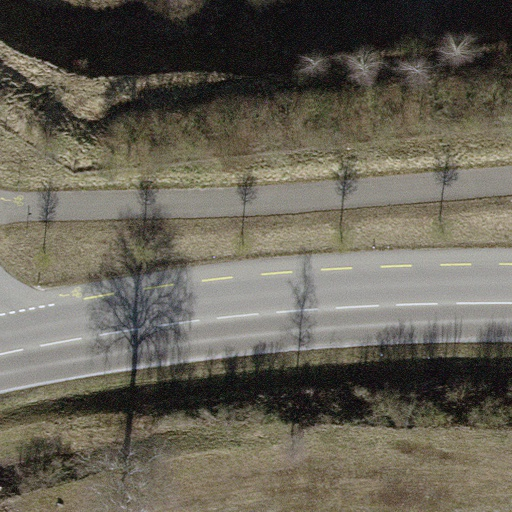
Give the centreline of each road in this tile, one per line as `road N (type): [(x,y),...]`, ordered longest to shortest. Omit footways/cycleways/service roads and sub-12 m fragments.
road 1 (primary): [(0,354),(162,325),(336,307),(511,304)]
road 2 (track): [(241,511),(331,502),(405,511)]
